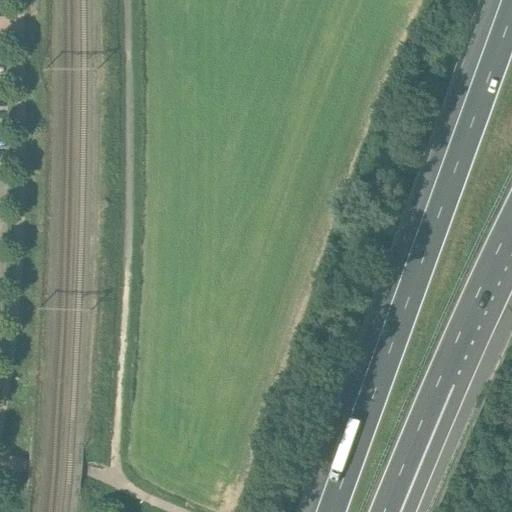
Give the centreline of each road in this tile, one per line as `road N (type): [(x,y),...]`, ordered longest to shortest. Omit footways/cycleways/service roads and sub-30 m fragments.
road 1 (motorway): [(511,10),(330,511)]
road 2 (track): [(114,481),(128,0)]
road 3 (motorway): [(384,511),(511,222)]
